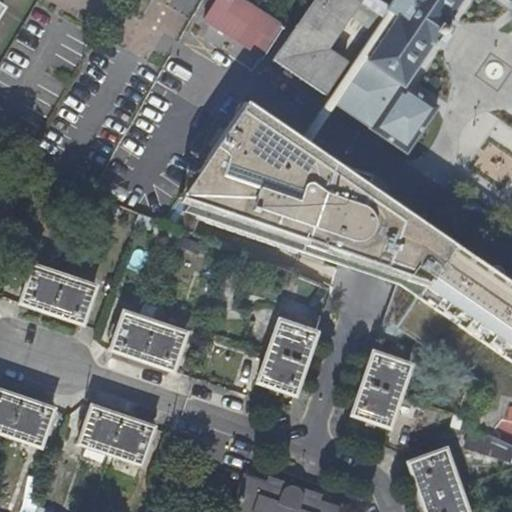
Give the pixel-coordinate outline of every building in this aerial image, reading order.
[(263,55),(283,23),(247,0),(212,0),(203,16),(263,55)] [(314,0),(273,59),(407,153),(439,107),(405,83),(433,42),(437,44),(453,20),(449,17),(461,0),(314,0)] [(343,254),(351,230),(353,223),(346,221),(347,219),(343,218),(347,208),(357,211),(359,206),(362,204),(362,202),(367,194),(367,187),(368,186),(366,183),(368,177),(335,166),(244,103),(205,158),(206,162),(207,165),(212,168),(207,176),(188,205),(178,198),(161,223),(193,236),(200,216),(201,215),(203,213),(212,206),(214,203),(238,219),(234,228),(340,264),(343,254)] [(491,136),(470,165),(511,193),(511,143),(509,148),(491,136)] [(188,205),(207,176),(197,170),(178,198),(188,205)] [(463,285),(478,294),(492,300),(504,302),(511,306),(511,287),(499,278),(494,280),(490,280),(482,276),(480,273),(484,268),(391,204),(367,187),(367,194),(362,202),(362,204),(359,206),(357,211),(347,208),(343,218),(347,219),(346,221),(353,223),(351,230),(361,233),(353,258),(343,254),(340,264),(369,274),(397,284),(400,274),(390,271),(398,247),(408,250),(410,244),(417,247),(418,244),(426,247),(454,267),(451,270),(460,276),(463,285)] [(200,216),(234,228),(238,219),(214,203),(212,206),(203,213),(201,215),(200,216)] [(361,233),(351,230),(343,254),(353,258),(361,233)] [(488,391),(475,410),(511,437),(511,306),(504,302),(492,300),(478,294),(463,285),(460,276),(451,270),(454,267),(426,247),(418,244),(417,247),(410,244),(408,250),(400,274),(397,284),(411,289),(420,295),(401,321),(398,325),(394,322),(391,323),(429,350),(464,374),(488,391)] [(400,274),(408,250),(398,247),(390,271),(400,274)] [(33,265),(20,302),(39,309),(52,313),(83,324),(96,287),(64,276),(33,265)] [(497,273),(495,268),(491,267),(488,267),(486,269),(484,268),(480,273),(482,276),(490,280),(494,280),(499,278),(496,277),(497,273)] [(398,325),(401,321),(420,295),(411,289),(397,284),(386,315),(382,326),(391,323),(394,322),(398,325)] [(124,312),(110,349),(142,360),(173,371),(186,334),(154,323),(124,312)] [(257,382),(295,395),(306,364),(317,333),(279,320),(268,351),(257,382)] [(411,366),(373,353),(362,385),(351,415),(388,428),(400,398),(411,366)] [(42,446),(54,409),(22,398),(0,389),(0,431),(10,435),(42,446)] [(141,465),(154,427),(139,422),(122,416),(91,406),(78,443),(110,454),(141,465)] [(508,453),(510,448),(471,430),(466,449),(497,459),(500,449),(508,453)] [(445,450),(408,463),(421,500),(425,511),(466,511),(458,486),(445,450)] [(234,511),(341,511),(343,510),(316,501),(315,504),(302,500),(303,498),(303,496),(302,494),(302,492),(300,490),(298,488),(297,487),(294,486),(292,486),(290,486),(288,487),(286,488),(284,490),(283,492),(283,493),(270,488),(271,485),(246,477),(234,511)]
